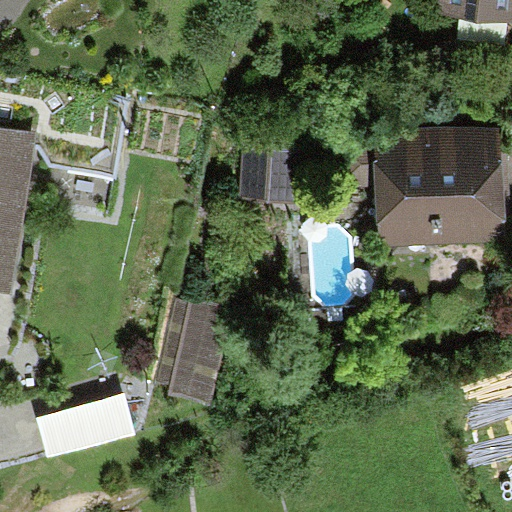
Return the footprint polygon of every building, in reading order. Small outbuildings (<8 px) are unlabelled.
[(511,0),(436,0),(434,12),(511,22),(511,0)] [(121,201),(124,126),(76,124),(73,199),(121,201)] [(501,124),(350,132),(353,191),(374,190),(377,251),(507,244),(501,124)] [(0,296),(14,299),(45,135),(0,126),(0,296)] [(302,143),(243,140),(241,193),(299,196),(302,143)] [(239,315),(175,300),(156,382),(173,386),(171,395),(217,406),(239,315)] [(125,395),(39,418),(49,457),(135,434),(125,395)]
